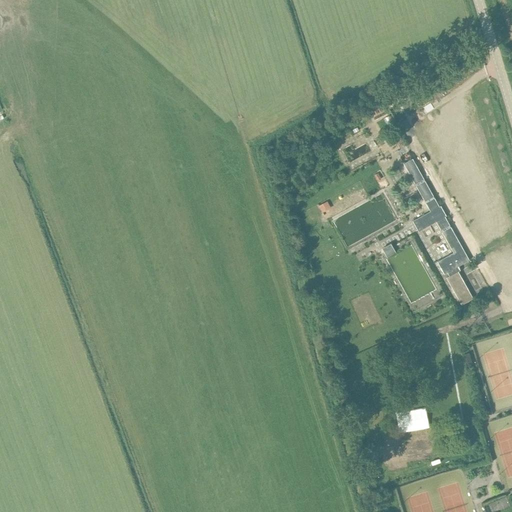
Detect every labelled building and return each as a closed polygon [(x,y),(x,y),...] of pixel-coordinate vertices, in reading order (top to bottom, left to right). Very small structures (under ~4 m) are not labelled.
[(373,95),(371,101),(381,103),(382,98),(373,95)] [(439,207),(412,159),(404,164),(425,201),(431,211),(437,208),(439,207)] [(320,205),(323,212),(333,208),(330,201),(320,205)] [(413,221),(418,231),(430,225),(431,220),(430,216),(424,215),(413,221)] [(454,253),(437,262),(444,274),(447,272),(449,276),(446,278),(461,305),(464,304),(473,299),(456,268),(469,260),(445,217),(443,218),(437,221),(443,232),(442,232),(454,253)] [(382,249),(387,257),(396,252),(391,244),(382,249)] [(411,376),(414,391),(425,389),(423,374),(411,376)] [(444,488),(440,489),(446,511),(466,511),(458,483),(452,485),(454,492),(446,495),(444,488)] [(488,505),(490,511),(499,511),(511,506),(507,497),(488,505)]
